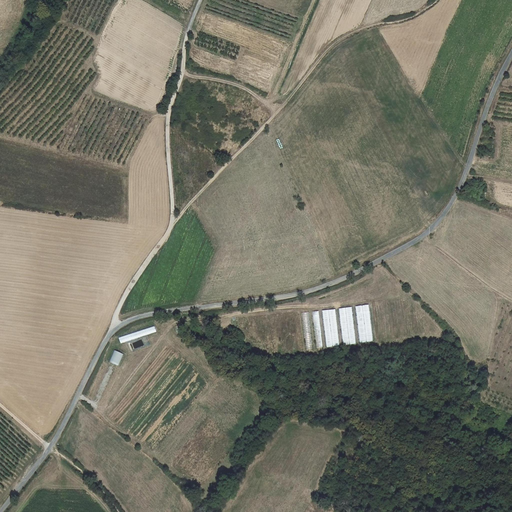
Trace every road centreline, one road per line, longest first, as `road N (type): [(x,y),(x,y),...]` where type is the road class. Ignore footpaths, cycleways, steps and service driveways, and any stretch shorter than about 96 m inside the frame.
road 1 (unclassified): [(1,511),(49,448),(116,327),(172,309),(298,293),(428,230),(459,186),(511,50)]
road 2 (track): [(173,223),(326,50),(437,0)]
road 3 (track): [(183,41),(167,112),(173,223)]
road 4 (track): [(120,511),(0,403)]
road 5 (track): [(173,223),(131,283),(116,327)]
